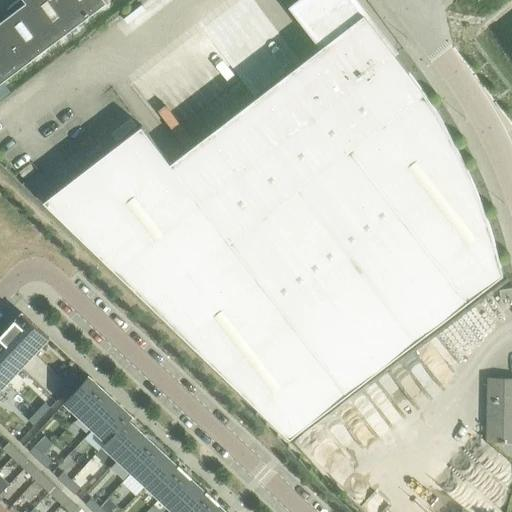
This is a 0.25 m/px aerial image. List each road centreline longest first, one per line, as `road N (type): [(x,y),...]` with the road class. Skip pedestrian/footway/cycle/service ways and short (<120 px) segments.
road 1 (residential): [(304,511),(44,267),(25,271),(0,298)]
road 2 (unclassified): [(511,168),(496,130),(411,5)]
